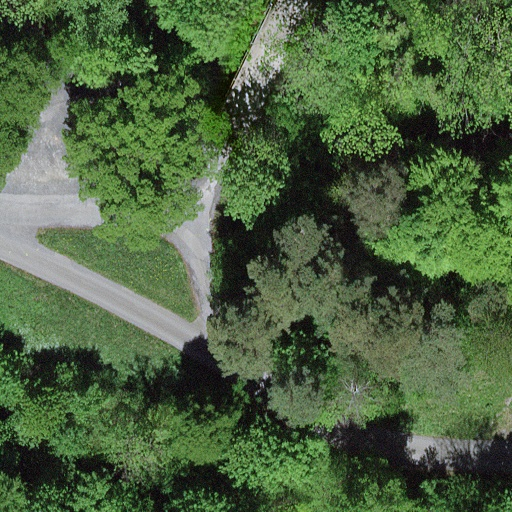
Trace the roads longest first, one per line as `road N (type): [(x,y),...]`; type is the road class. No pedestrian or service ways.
road 1 (unclassified): [(218,354),(288,406),(357,439),(511,458)]
road 2 (unclassified): [(0,245),(218,354)]
road 3 (unclassified): [(302,0),(223,148),(177,202)]
road 4 (unclassified): [(0,210),(177,202)]
road 5 (unclassified): [(177,202),(201,253),(218,354)]
